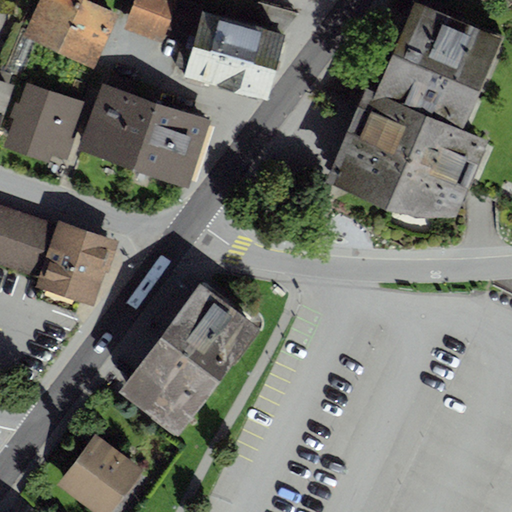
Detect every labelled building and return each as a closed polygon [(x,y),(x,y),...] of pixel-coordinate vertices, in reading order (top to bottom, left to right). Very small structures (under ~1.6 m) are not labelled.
[(0,0),(0,13),(14,15),(15,0),(0,0)] [(91,0),(39,0),(24,34),(94,66),(119,13),(91,0)] [(133,0),(123,29),(158,41),(165,22),(187,30),(197,0),(133,0)] [(501,38),(414,1),(375,92),(366,87),(325,180),(414,217),(455,216),(488,140),(461,129),(501,38)] [(287,33),(201,9),(194,35),(189,34),(187,40),(184,39),(179,57),(189,60),(185,77),(268,99),(287,33)] [(78,149),(133,168),(155,102),(132,94),(136,82),(110,73),(105,84),(102,83),(78,149)] [(0,123),(13,84),(0,79),(0,123)] [(13,118),(3,147),(48,162),(51,154),(66,159),(71,145),(67,143),(81,101),(25,82),(18,103),(15,102),(9,117),(13,118)] [(133,168),(188,186),(210,120),(155,102),(133,168)] [(57,221),(0,201),(0,262),(39,275),(57,221)] [(36,285),(95,304),(116,240),(57,221),(36,285)] [(200,282),(119,392),(178,435),(259,326),(200,282)] [(95,433),(57,485),(94,511),(111,511),(143,469),(95,433)]
